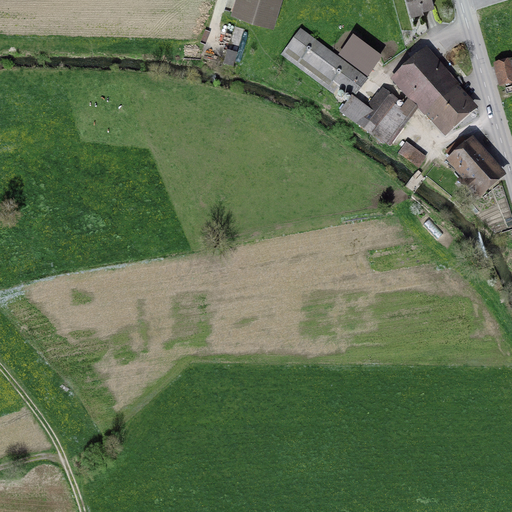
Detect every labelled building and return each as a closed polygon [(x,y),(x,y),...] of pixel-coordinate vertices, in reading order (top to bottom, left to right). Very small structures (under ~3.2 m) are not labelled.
[(238,0),(235,14),(278,27),(285,0),(238,0)] [(408,0),(414,17),(437,12),(433,0),(408,0)] [(369,82),(302,32),(286,50),(356,100),(369,82)] [(242,38),(232,35),(222,63),(232,67),(242,38)] [(391,82),(445,140),(481,112),(430,51),(391,82)] [(511,62),(496,66),(501,89),(511,87),(511,62)] [(347,117),(389,148),(416,111),(383,91),(369,109),(356,102),(347,117)] [(455,174),(476,197),(500,175),(467,138),(448,154),(461,168),(455,174)]
